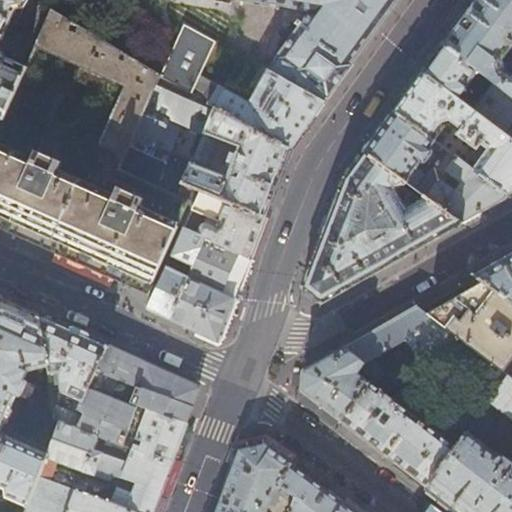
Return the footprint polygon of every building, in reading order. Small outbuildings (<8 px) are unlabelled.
[(0,0),(0,15),(12,20),(17,9),(25,7),(28,0),(0,0)] [(250,0),(313,11),(269,71),(323,102),(327,96),(328,97),(352,65),(351,64),(366,43),(397,0),(250,0)] [(511,0),(473,0),(471,3),(456,23),(441,44),(493,82),(511,95),(511,0)] [(98,146),(123,157),(159,77),(52,13),(36,47),(125,87),(98,146)] [(0,116),(4,119),(27,66),(1,55),(0,52),(0,46),(12,20),(0,15),(0,116)] [(324,103),(323,102),(269,71),(267,70),(249,102),(230,91),(234,83),(226,78),(221,87),(203,77),(221,45),(183,23),(159,77),(214,108),(290,150),(297,141),(311,122),(318,112),(324,103)] [(428,62),(422,71),(474,110),(493,82),(441,44),(435,53),(428,62)] [(511,138),(504,133),(474,110),(422,71),(412,84),(402,98),(392,111),(433,140),(446,123),(443,121),(447,119),(461,129),(457,135),(477,149),(476,150),(484,156),(474,170),(455,157),(445,170),(461,182),(455,191),(445,184),(448,180),(430,168),(425,175),(415,188),(426,196),(461,223),(480,212),(511,193),(511,138)] [(202,135),(214,108),(159,77),(123,157),(117,170),(188,202),(194,190),(180,185),(189,165),(168,157),(181,127),(202,135)] [(504,133),(511,122),(511,95),(493,82),(474,110),(504,133)] [(202,135),(189,165),(180,185),(194,190),(195,188),(200,190),(265,217),(270,202),(275,191),(282,171),(290,150),(214,108),(202,135)] [(434,141),(433,140),(392,111),(385,121),(378,131),(363,151),(408,184),(415,188),(425,175),(415,167),(420,161),(422,163),(424,163),(427,159),(429,160),(432,155),(431,154),(432,152),(432,150),(429,148),(434,141)] [(26,165),(0,153),(0,228),(9,232),(22,203),(114,244),(101,274),(123,283),(147,294),(176,230),(137,212),(143,199),(115,186),(110,198),(57,175),(62,162),(32,149),(26,165)] [(407,186),(408,184),(363,151),(352,166),(344,178),(333,205),(323,233),(313,260),(302,287),(312,295),(321,303),(398,259),(461,223),(426,196),(406,207),(395,188),(403,184),(407,186)] [(258,235),(265,217),(200,190),(183,229),(206,239),(249,258),(254,246),(258,235)] [(22,203),(9,232),(101,274),(114,244),(22,203)] [(188,278),(206,239),(183,229),(165,268),(188,278)] [(241,280),(249,258),(206,239),(188,278),(169,319),(195,331),(217,341),(225,321),(233,300),(241,280)] [(511,251),(473,274),(477,277),(511,303),(511,251)] [(188,278),(165,268),(147,309),(152,312),(159,315),(169,319),(188,278)] [(452,291),(420,310),(458,338),(473,350),(502,372),(511,359),(511,303),(477,277),(474,279),(452,291)] [(0,484),(5,487),(7,495),(28,504),(48,451),(1,430),(4,424),(9,423),(14,411),(12,406),(18,393),(23,394),(29,382),(28,378),(25,377),(29,368),(50,364),(39,315),(28,310),(0,297),(0,484)] [(422,359),(458,338),(420,310),(416,307),(390,322),(346,347),(366,362),(373,359),(376,357),(377,358),(392,350),(401,367),(419,357),(422,359)] [(77,332),(39,315),(50,364),(56,420),(60,422),(71,425),(107,346),(77,332)] [(128,355),(107,346),(71,425),(123,445),(137,404),(186,423),(192,409),(198,393),(196,388),(194,385),(178,377),(128,355)] [(376,365),(373,359),(366,362),(346,347),(328,357),(302,372),(302,381),(302,391),(322,407),(342,422),(372,383),(360,373),(365,365),(370,369),(376,365)] [(434,358),(426,362),(486,407),(490,402),(508,377),(502,372),(473,350),(460,359),(457,355),(450,353),(437,361),(434,358)] [(426,362),(422,359),(419,357),(401,367),(372,383),(342,422),(384,454),(427,487),(468,431),(457,422),(450,431),(453,434),(450,443),(406,410),(411,403),(402,396),(397,403),(386,394),(426,362)] [(511,379),(508,377),(490,402),(496,406),(511,418),(511,379)] [(496,406),(490,402),(486,407),(471,427),(468,431),(427,487),(459,511),(511,511),(511,461),(506,458),(498,455),(476,438),(480,432),(483,433),(487,433),(495,422),(494,418),(490,414),(496,406)] [(71,425),(60,422),(48,451),(28,504),(25,510),(30,511),(152,511),(154,507),(161,491),(166,476),(171,463),(178,444),(186,423),(137,404),(123,445),(71,425)] [(270,495),(292,464),(266,445),(253,448),(240,451),(229,480),(223,495),(218,509),(216,511),(263,511),(265,507),(270,495)] [(326,490),(292,464),(270,495),(265,507),(272,509),(277,495),(285,500),(292,502),(288,511),(337,511),(343,503),(326,490)] [(355,511),(343,503),(337,511),(355,511)]
